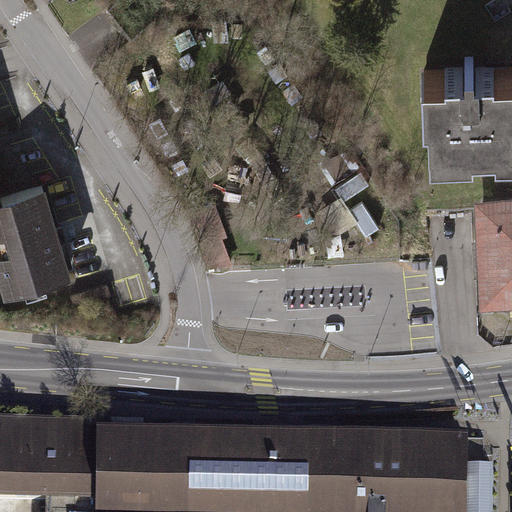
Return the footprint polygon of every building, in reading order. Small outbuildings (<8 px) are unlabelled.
[(135,0),(117,0),(108,7),(130,36),(151,19),(135,0)] [(511,61),(422,64),(424,106),(430,106),(431,148),(475,146),(475,141),(498,140),(498,145),(511,144),(511,61)] [(378,201),(352,167),(333,181),(359,215),(378,201)] [(0,192),(0,252),(5,251),(16,285),(74,267),(47,178),(0,192)] [(511,198),(480,199),(484,300),(511,299),(511,198)] [(108,283),(72,294),(75,305),(111,294),(108,283)] [(467,511),(469,439),(0,426),(0,503),(50,505),(49,511),(467,511)]
